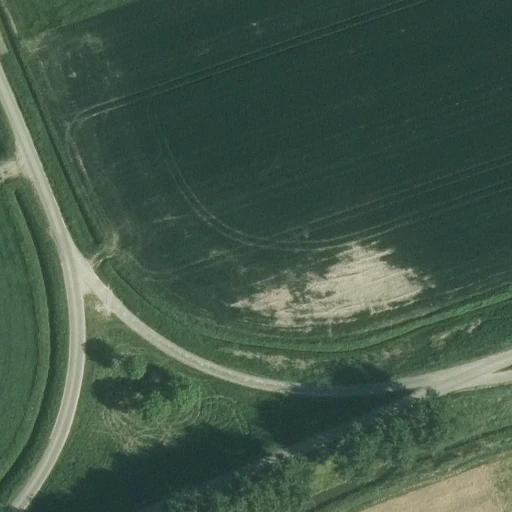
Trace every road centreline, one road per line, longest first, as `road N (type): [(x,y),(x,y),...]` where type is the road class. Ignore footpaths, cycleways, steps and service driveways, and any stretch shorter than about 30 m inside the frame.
road 1 (unclassified): [(444,384),(321,391),(205,368),(128,318),(68,251)]
road 2 (tertiary): [(151,511),(444,384)]
road 3 (unclassified): [(68,251),(77,333),(67,412),(38,472),(7,511)]
road 4 (unclassified): [(68,251),(0,86)]
